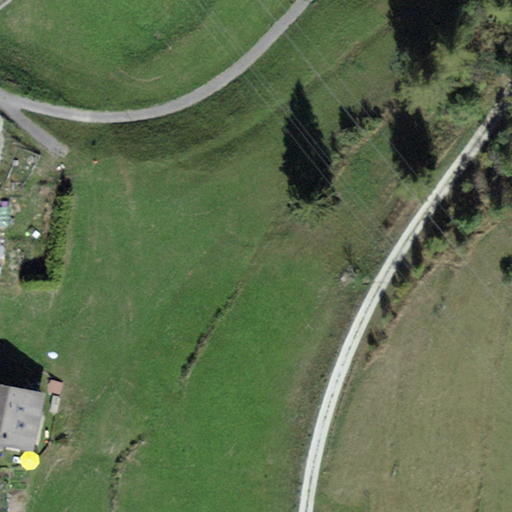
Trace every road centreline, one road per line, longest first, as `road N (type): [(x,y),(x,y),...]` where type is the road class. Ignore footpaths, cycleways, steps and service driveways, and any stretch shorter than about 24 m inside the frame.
road 1 (track): [(304,511),(315,440),(364,313),(511,86)]
road 2 (unclassified): [(0,94),(88,115),(162,109),(225,78),(305,0)]
